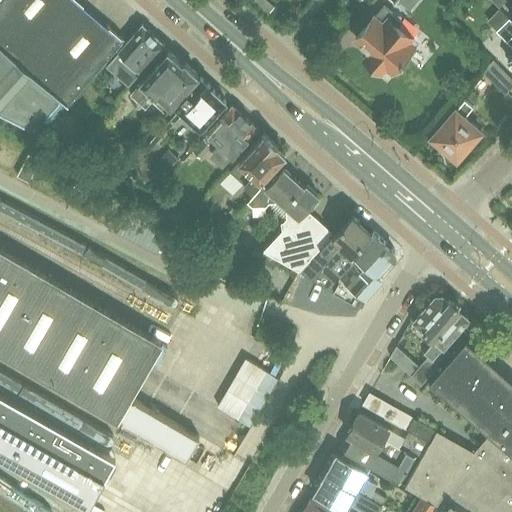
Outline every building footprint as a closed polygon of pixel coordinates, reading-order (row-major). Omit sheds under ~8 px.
[(0,0),(0,110),(41,134),(110,54),(123,39),(78,0),(0,0)] [(402,15),(392,12),(384,5),(374,17),(373,16),(372,17),(373,18),(357,37),(356,36),(355,37),(372,51),(367,57),(387,74),(415,42),(396,26),(401,20),(400,19),(402,15)] [(511,20),(510,18),(497,30),(511,45),(511,54),(508,59),(511,63),(511,20)] [(141,70),(151,59),(165,44),(142,23),(105,64),(112,70),(125,56),(141,70)] [(170,103),(184,89),(198,74),(184,61),(183,63),(168,50),(133,88),(130,94),(145,107),(153,98),(165,109),(170,103)] [(511,87),(511,78),(493,59),(482,71),(505,95),(511,87)] [(201,128),(213,115),(226,100),(210,86),(211,85),(200,76),(159,121),(167,128),(182,111),(201,128)] [(480,135),(479,132),(481,130),(464,116),(473,105),(465,98),(456,108),(455,108),(431,136),(446,148),(447,152),(451,155),(455,156),(457,158),(472,140),(476,140),(480,135)] [(256,129),(258,128),(232,105),(231,106),(231,107),(193,149),(201,156),(210,146),(208,145),(214,138),(219,143),(210,153),(224,165),(256,129)] [(61,119),(52,130),(68,143),(77,133),(61,119)] [(110,138),(95,125),(76,146),(91,160),(110,138)] [(254,188),(272,168),(285,153),(277,146),(278,145),(263,132),(231,168),(254,188)] [(29,153),(17,175),(60,198),(71,175),(29,153)] [(333,233),(306,209),(318,195),(306,184),(305,186),(284,167),(266,186),(263,184),(247,202),(252,206),(266,205),(269,202),(276,201),(279,198),(289,207),(286,210),(287,217),(283,221),(284,230),(264,252),(298,271),(333,233)] [(347,246),(317,281),(327,287),(375,233),(352,212),(333,234),(337,237),(325,251),(334,258),(346,245),(347,246)] [(229,222),(219,214),(212,222),(222,230),(229,222)] [(375,233),(327,287),(344,296),(362,306),(367,298),(383,280),(378,275),(396,256),(395,251),(375,233)] [(172,235),(158,250),(189,266),(201,252),(172,235)] [(122,420),(124,421),(184,456),(197,433),(139,400),(128,393),(160,339),(0,245),(0,349),(118,419),(120,415),(124,418),(122,420)] [(235,271),(201,254),(196,265),(228,281),(235,271)] [(468,318),(459,309),(459,308),(449,299),(448,300),(442,294),(435,295),(413,320),(427,331),(436,339),(425,352),(428,355),(411,374),(421,383),(439,364),(433,359),(444,346),(457,331),(468,318)] [(511,379),(467,339),(466,338),(430,380),(489,431),(487,434),(488,435),(475,451),(438,429),(415,416),(408,429),(431,442),(422,456),(421,458),(405,484),(405,485),(406,486),(438,504),(434,508),(438,511),(507,511),(511,507),(511,379)] [(0,453),(89,504),(90,503),(95,493),(99,487),(105,476),(105,475),(113,461),(85,446),(87,442),(0,393),(0,453)] [(388,427),(377,421),(360,411),(348,433),(348,434),(340,447),(405,484),(421,458),(392,442),(386,443),(381,440),(388,427)] [(400,443),(422,456),(431,442),(408,429),(400,443)] [(368,471),(340,454),(337,453),(336,453),(326,471),(383,503),(386,497),(373,490),(377,484),(364,477),(368,471)] [(378,511),(383,503),(326,471),(315,490),(315,491),(346,509),(353,497),(378,511)] [(431,511),(434,508),(438,504),(406,486),(399,497),(416,508),(413,511),(431,511)] [(334,511),(328,508),(310,498),(302,511),(334,511)]
